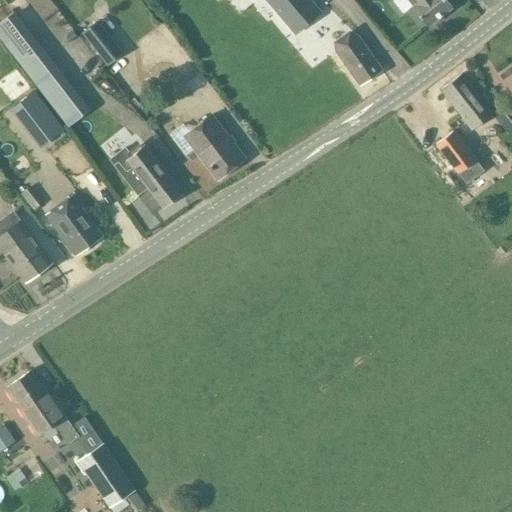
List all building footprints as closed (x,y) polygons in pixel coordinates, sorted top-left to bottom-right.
[(267,0),(296,34),(320,13),(309,0),(267,0)] [(427,26),(451,7),(445,0),(408,0),(412,4),(410,5),(427,26)] [(14,10),(0,20),(0,36),(17,59),(68,125),(90,108),(38,43),(14,10)] [(188,10),(177,18),(202,53),(213,45),(188,10)] [(46,20),(58,35),(68,27),(57,12),(46,20)] [(81,33),(107,65),(124,52),(99,19),(81,33)] [(336,51),(360,85),(381,70),(357,36),(336,51)] [(511,72),(503,80),(511,91),(511,72)] [(473,129),(492,115),(461,75),(442,89),(461,114),(473,129)] [(62,131),(33,92),(14,106),(43,145),(62,131)] [(191,147),(215,178),(241,159),(208,115),(193,126),(202,138),(191,147)] [(475,195),(492,182),(483,171),(453,131),(436,144),(466,184),(475,195)] [(182,193),(145,145),(132,155),(125,147),(110,159),(138,195),(147,188),(163,207),(182,193)] [(46,215),(75,255),(101,236),(72,196),(46,215)] [(0,235),(0,247),(26,282),(52,262),(20,220),(0,235)] [(76,437),(78,436),(71,427),(32,369),(6,387),(38,435),(54,424),(68,443),(76,437)] [(76,437),(89,454),(105,443),(86,417),(71,427),(78,436),(76,437)] [(5,426),(0,429),(0,453),(16,442),(5,426)] [(89,454),(79,461),(111,508),(137,490),(105,443),(89,454)] [(19,470),(7,478),(16,490),(28,482),(19,470)]
